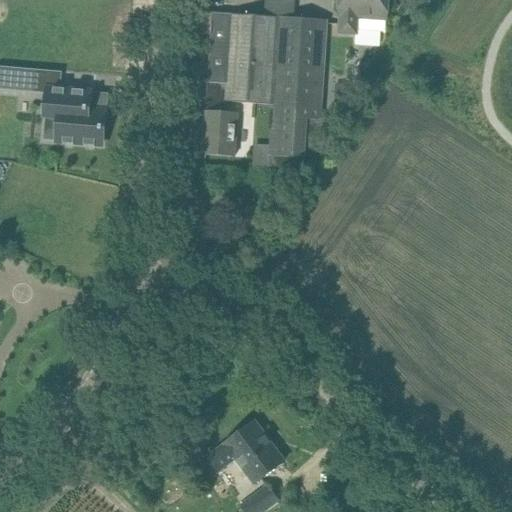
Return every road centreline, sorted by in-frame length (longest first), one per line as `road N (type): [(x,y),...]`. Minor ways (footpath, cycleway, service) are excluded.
road 1 (unclassified): [(467,511),(382,443),(272,318),(241,296),(133,275)]
road 2 (residential): [(133,275),(161,0)]
road 3 (unclassified): [(0,483),(56,431),(87,388),(133,275)]
